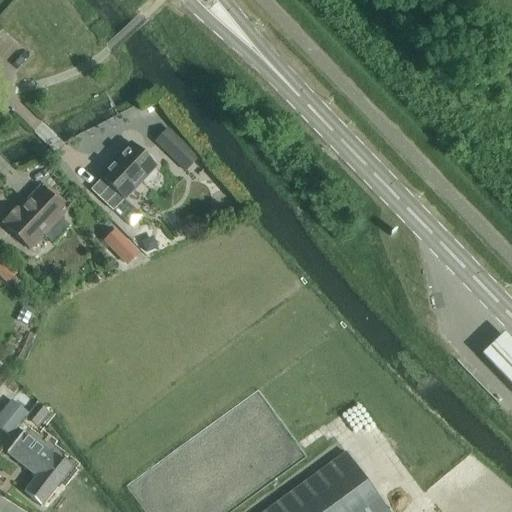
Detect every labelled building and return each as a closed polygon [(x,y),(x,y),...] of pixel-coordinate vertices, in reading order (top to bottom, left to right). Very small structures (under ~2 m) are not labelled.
[(168,130),(155,144),(185,172),(198,159),(168,130)] [(102,180),(91,192),(112,212),(130,229),(141,218),(123,201),(155,168),(130,145),(113,163),(106,170),(99,178),(102,180)] [(16,209),(2,224),(5,226),(4,228),(28,251),(65,212),(41,189),(29,201),(30,202),(19,213),(16,209)] [(116,231),(103,243),(123,264),(136,252),(116,231)] [(148,240),(142,242),(147,254),(158,249),(155,243),(148,240)] [(3,259),(0,261),(0,278),(7,286),(19,274),(3,259)] [(481,356),(511,388),(511,343),(503,334),(481,356)] [(11,402),(0,415),(0,430),(11,438),(25,419),(28,415),(11,402)] [(28,415),(25,419),(36,429),(48,414),(36,405),(28,415)] [(41,507),(70,471),(23,434),(7,454),(36,477),(23,494),(41,507)] [(343,455),(266,511),(388,511),(345,454),(343,455)]
